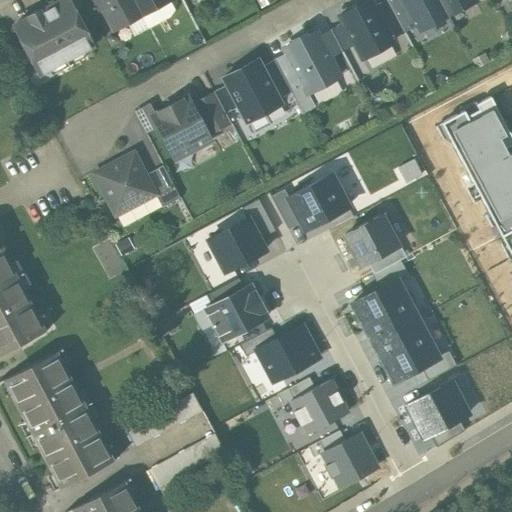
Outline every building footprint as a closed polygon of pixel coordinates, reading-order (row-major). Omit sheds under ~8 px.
[(66,0),(62,0),(40,12),(39,11),(28,17),(28,18),(13,26),(39,74),(91,46),(66,0)] [(101,7),(96,0),(83,0),(90,13),(101,7)] [(132,0),(96,0),(101,7),(113,29),(141,15),(132,0)] [(132,0),(141,15),(168,0),(132,0)] [(370,0),(369,0),(339,17),(342,24),(354,45),(361,59),(393,42),(391,38),(374,7),(370,0)] [(403,32),(387,0),(374,7),(391,38),(403,32)] [(402,0),(386,0),(387,0),(403,32),(416,25),(402,0)] [(438,0),(402,0),(416,25),(419,30),(447,16),(438,0)] [(438,0),(447,16),(474,1),(473,0),(438,0)] [(354,45),(342,24),(330,30),(341,51),(354,45)] [(341,51),(330,30),(318,37),(329,58),(341,51)] [(316,32),(305,38),(303,35),(292,41),(294,44),(283,49),(285,54),(302,86),(307,94),(339,76),(329,58),(318,37),(316,32)] [(285,54),(273,60),(290,92),(302,86),(285,54)] [(257,60),(222,78),(226,85),(237,106),(246,122),(247,121),(253,132),(270,124),(264,113),(280,104),(278,99),(261,67),(257,60)] [(290,92),(273,60),(261,67),(278,99),(290,92)] [(237,106),(226,85),(213,92),(214,92),(225,113),(237,106)] [(214,92),(190,104),(207,136),(230,124),(225,113),(214,92)] [(187,97),(151,116),(175,160),(210,141),(207,136),(190,104),(187,97)] [(504,234),(511,229),(511,163),(511,154),(511,152),(507,154),(504,148),(511,144),(511,138),(490,97),(475,105),(478,110),(466,116),(463,111),(443,122),(450,136),(448,137),(489,214),(493,212),(504,234)] [(119,162),(109,167),(108,166),(93,174),(101,189),(100,189),(106,201),(107,200),(115,215),(155,194),(145,175),(133,153),(118,161),(119,162)] [(179,198),(162,166),(145,175),(155,194),(162,207),(179,198)] [(288,197),(286,198),(300,223),(303,230),(348,206),(331,174),(288,197)] [(286,198),(288,197),(284,189),(270,197),(287,230),(300,223),(286,198)] [(248,218),(259,240),(274,231),(258,200),(241,208),(246,219),(248,218)] [(381,216),(344,235),(359,265),(367,261),(397,245),(381,216)] [(246,219),(207,240),(224,272),(264,251),(259,240),(248,218),(246,219)] [(397,245),(367,261),(373,274),(400,260),(405,257),(399,244),(397,245)] [(0,247),(0,285),(16,277),(0,247)] [(372,275),(379,289),(396,280),(397,281),(407,275),(400,260),(373,274),(372,275)] [(16,277),(0,285),(0,353),(44,330),(16,277)] [(211,305),(243,288),(238,279),(206,296),(211,305)] [(351,304),(371,343),(417,319),(397,281),(396,280),(379,289),(351,304)] [(204,309),(221,341),(239,332),(262,320),(267,317),(250,285),(243,288),(211,305),(204,309)] [(437,356),(417,319),(371,343),(392,382),(420,367),(438,357),(437,356)] [(262,320),(239,332),(244,342),(267,330),(262,320)] [(318,358),(301,326),(255,350),(272,382),(318,358)] [(448,351),(437,356),(438,357),(420,367),(428,381),(456,366),(448,351)] [(56,352),(3,380),(31,434),(84,406),(56,352)] [(348,413),(330,380),(290,401),(295,411),(292,412),(299,426),(302,425),(307,434),(348,413)] [(468,414),(451,382),(405,407),(422,439),(429,435),(458,419),(468,414)] [(192,393),(125,429),(135,447),(201,411),(192,393)] [(84,406),(31,434),(59,487),(112,460),(84,406)] [(458,419),(429,435),(436,448),(464,431),(458,419)] [(214,434),(148,470),(157,488),(224,451),(214,434)] [(359,434),(321,454),(327,464),(323,466),(330,479),(334,477),(339,487),(376,467),(359,434)] [(72,511),(139,511),(123,481),(71,509),(72,511)]
